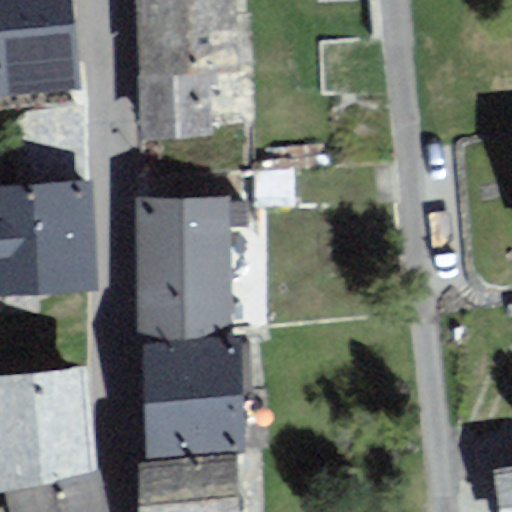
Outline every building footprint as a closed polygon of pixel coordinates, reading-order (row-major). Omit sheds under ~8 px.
[(63,0),(0,0),(0,88),(70,84),(63,0)] [(230,0),(143,0),(145,24),(232,20),(230,0)] [(232,20),(145,24),(148,79),(235,74),(232,20)] [(151,133),(238,129),(235,74),(148,79),(151,133)] [(292,173),(246,174),(248,202),(293,201),(292,173)] [(88,190),(0,192),(0,287),(91,285),(88,190)] [(223,201),(145,203),(148,334),(226,332),(223,201)] [(235,354),(153,358),(156,405),(146,406),(149,453),(240,448),(235,354)] [(0,384),(0,482),(1,486),(13,484),(94,472),(79,372),(0,384)] [(239,511),(238,463),(146,466),(147,511),(239,511)] [(100,511),(94,472),(13,484),(17,511),(100,511)]
